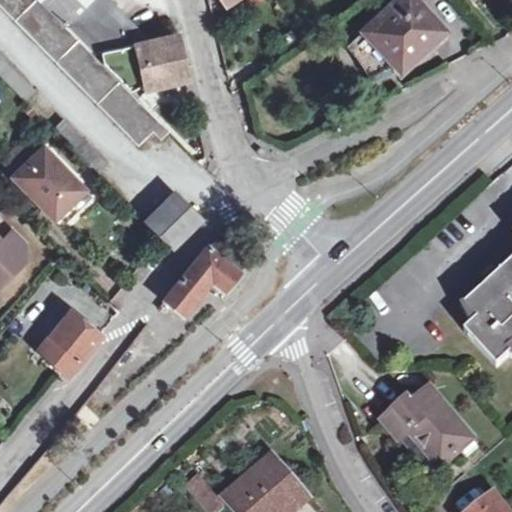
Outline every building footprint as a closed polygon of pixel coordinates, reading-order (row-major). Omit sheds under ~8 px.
[(0,0),(0,6),(139,148),(154,133),(161,141),(169,133),(138,101),(93,56),(65,26),(38,0),(0,0)] [(38,0),(65,26),(91,0),(38,0)] [(93,56),(152,43),(109,0),(91,0),(65,26),(93,56)] [(220,0),(229,12),(246,0),(220,0)] [(394,66),(400,72),(443,32),(417,3),(414,0),(398,0),(387,10),(363,32),(365,34),(350,48),(359,57),(365,68),(371,79),(394,66)] [(398,0),(414,0),(417,3),(420,0),(378,0),(387,10),(398,0)] [(93,56),(138,101),(148,90),(187,80),(176,37),(152,43),(93,56)] [(0,75),(26,102),(36,92),(0,54),(0,75)] [(50,127),(36,113),(31,118),(44,132),(50,127)] [(53,131),(97,175),(108,165),(64,120),(53,131)] [(41,151),(29,139),(2,164),(15,175),(14,177),(56,221),(82,194),(63,173),(66,170),(44,148),(41,151)] [(55,221),(60,227),(87,199),(82,194),(56,221),(55,221)] [(172,249),(200,220),(194,214),(176,195),(148,224),(172,249)] [(3,244),(0,240),(0,289),(27,263),(27,247),(13,234),(3,244)] [(211,244),(165,301),(183,316),(212,281),(227,292),(246,267),(240,254),(225,243),(217,242),(211,244)] [(479,321),(466,333),(498,369),(511,356),(507,352),(511,348),(511,265),(467,307),(479,321)] [(67,381),(99,339),(68,315),(38,353),(58,372),(67,381)] [(409,400),(384,422),(400,441),(411,433),(441,469),(474,442),(431,390),(413,405),(409,400)] [(296,511),(309,502),(274,460),(226,499),(236,511),(281,511),(287,508),(289,511),(296,511)] [(213,511),(218,509),(197,482),(190,488),(209,511),(213,511)] [(504,511),(494,498),(475,511),(504,511)]
